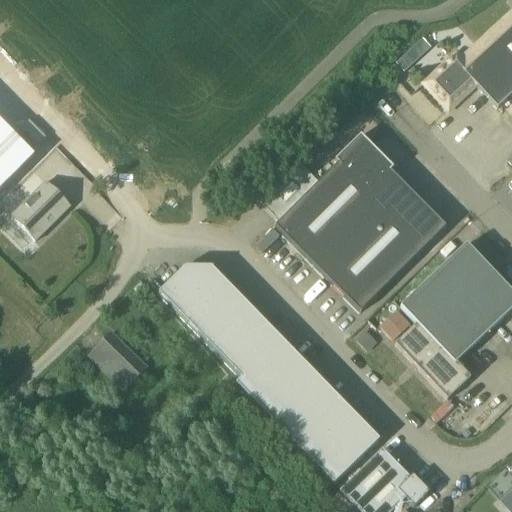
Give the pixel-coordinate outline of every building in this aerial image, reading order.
[(496,111),(511,96),(511,13),(461,62),(455,56),(423,86),(447,112),(474,88),(496,111)] [(21,129),(38,146),(45,139),(28,122),(21,129)] [(0,124),(0,156),(16,140),(0,124)] [(363,172),(377,159),(379,158),(359,138),(334,163),(336,166),(338,165),(367,194),(373,188),(365,180),(369,177),(363,172)] [(16,140),(0,156),(0,192),(34,158),(16,140)] [(511,156),(507,162),(511,167),(511,173),(500,186),(510,196),(511,193),(511,156)] [(277,224),(273,229),(358,315),(445,230),(389,174),(392,171),(379,158),(377,159),(363,172),(369,177),(365,180),(373,188),(367,194),(338,165),(336,166),(317,185),(296,163),(256,203),(277,224)] [(35,243),(70,209),(45,185),(11,219),(35,243)] [(446,402),(469,380),(455,366),(511,311),(511,296),(465,247),(398,310),(414,327),(394,347),(446,402)] [(183,271),(157,296),(265,407),(259,413),(332,488),(378,443),(211,271),(212,271),(212,270),(182,270),(182,271),(183,271)] [(124,394),(146,371),(110,336),(88,359),(124,394)] [(408,480),(380,451),(337,493),(355,511),(392,511),(405,500),(413,508),(428,494),(411,477),(408,480)] [(511,511),(511,496),(502,506),(508,511),(511,511)]
